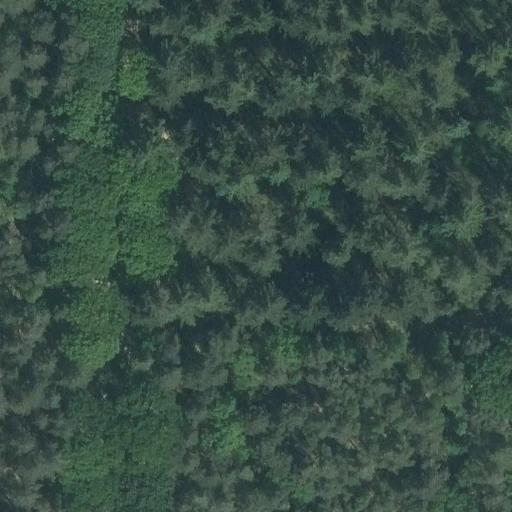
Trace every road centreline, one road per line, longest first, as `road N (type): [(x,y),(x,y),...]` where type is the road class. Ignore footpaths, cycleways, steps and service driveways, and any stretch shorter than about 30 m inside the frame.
road 1 (track): [(122,0),(118,511)]
road 2 (track): [(511,310),(0,306)]
